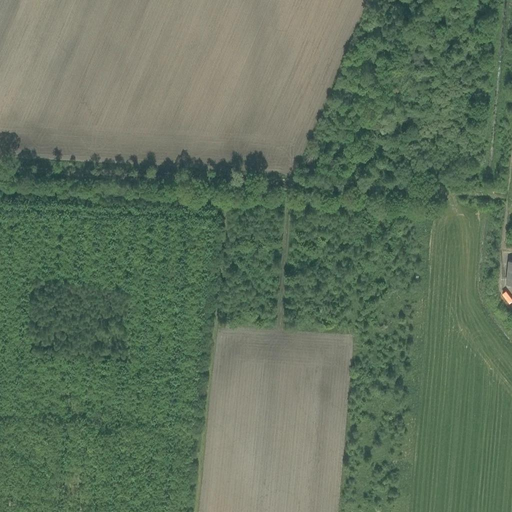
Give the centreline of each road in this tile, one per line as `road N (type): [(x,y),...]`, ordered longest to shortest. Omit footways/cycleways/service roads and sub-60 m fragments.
road 1 (track): [(0,168),(433,193),(404,511)]
road 2 (track): [(288,184),(278,327)]
